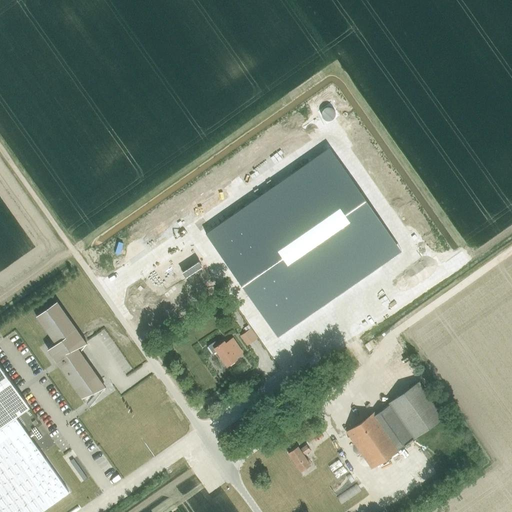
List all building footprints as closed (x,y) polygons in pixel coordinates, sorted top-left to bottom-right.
[(278,336),(401,251),(329,148),(206,233),(278,336)] [(57,301),(36,316),(56,344),(48,350),(82,398),(103,382),(79,348),(87,342),(57,301)] [(250,328),(240,336),(247,345),(257,338),(250,328)] [(242,354),(236,346),(232,340),(225,345),(223,341),(217,346),(214,342),(213,342),(214,342),(208,346),(212,353),(216,351),(226,366),(236,360),(235,359),(242,354)] [(0,369),(0,429),(15,419),(28,409),(0,369)] [(358,391),(369,382),(365,377),(354,385),(358,391)] [(387,403),(389,405),(412,439),(444,417),(418,381),(387,403)] [(356,393),(342,399),(347,410),(360,404),(356,393)] [(399,449),(412,439),(389,405),(375,415),(399,449)] [(90,412),(93,416),(101,410),(97,406),(90,412)] [(93,420),(100,430),(120,418),(114,408),(93,420)] [(399,449),(375,415),(374,413),(345,433),(370,469),(399,449)] [(15,419),(0,429),(0,511),(41,511),(68,493),(15,419)] [(303,456),(310,451),(306,445),(299,450),(297,447),(287,453),(300,471),(309,465),(303,456)]
